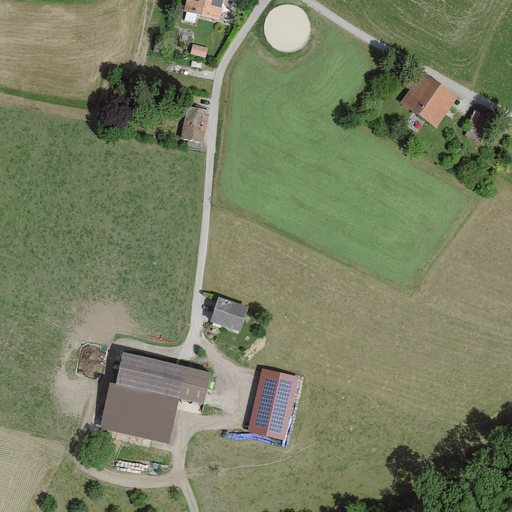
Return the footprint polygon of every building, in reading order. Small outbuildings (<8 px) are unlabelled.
[(189,0),(184,22),(194,25),(196,18),(219,24),(225,0),(189,0)] [(209,50),(193,46),(190,55),(206,59),(209,50)] [(459,99),(422,74),(417,82),(403,72),(395,83),(409,93),(399,106),(437,131),(459,99)] [(208,113),(187,109),(181,141),(188,142),(187,148),(201,151),(208,113)] [(485,116),(474,111),(466,130),(485,139),(491,126),(483,122),(485,116)] [(248,304),(220,295),(212,320),(240,329),(248,304)] [(213,368),(124,349),(117,382),(179,395),(206,401),(213,368)] [(299,376),(263,367),(248,430),(284,439),(299,376)] [(179,395),(117,382),(109,380),(100,426),(169,440),(179,395)]
